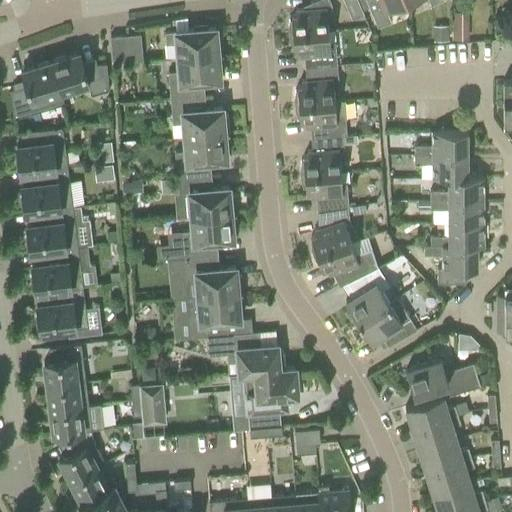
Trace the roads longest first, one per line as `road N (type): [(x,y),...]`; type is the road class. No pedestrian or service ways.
road 1 (residential): [(399,511),(389,460),(276,254),(251,0)]
road 2 (residential): [(0,314),(23,472)]
